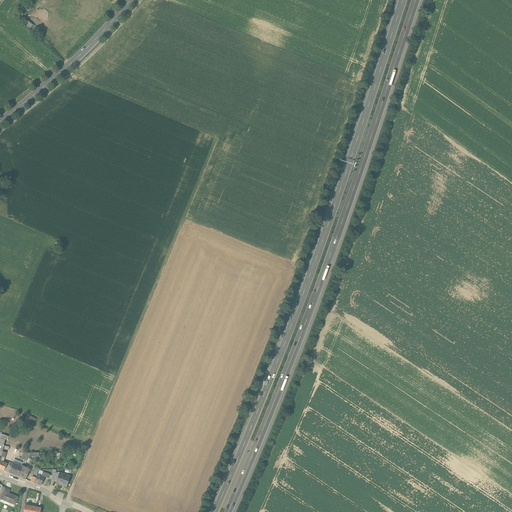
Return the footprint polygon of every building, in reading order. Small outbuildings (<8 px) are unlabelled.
[(24,19),(21,22),(29,28),(32,25),(24,19)] [(21,466),(23,467),(25,461),(27,461),(31,453),(27,453),(27,454),(24,460),(21,466)] [(9,473),(17,476),(21,467),(13,463),(9,473)] [(17,476),(25,480),(29,470),(23,467),(21,466),(21,467),(17,476)] [(59,474),(56,481),(56,484),(66,487),(70,477),(60,473),(59,474)] [(38,485),(41,486),(42,483),(44,483),(44,481),(43,481),(45,477),(42,476),(37,474),(36,478),(33,483),(38,485)] [(9,491),(5,489),(4,489),(2,494),(0,499),(14,505),(17,497),(8,494),(9,491)] [(0,501),(13,507),(14,505),(0,499),(0,501)]
